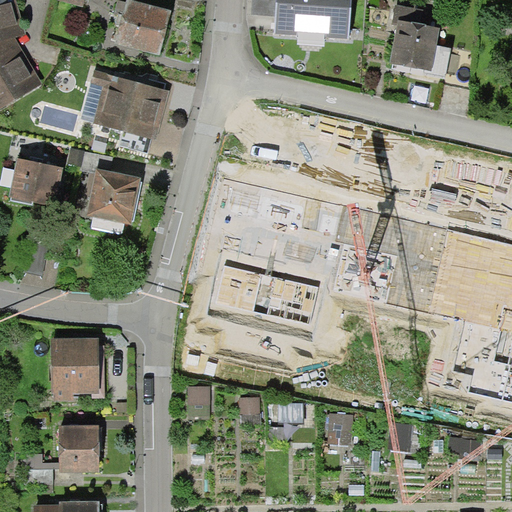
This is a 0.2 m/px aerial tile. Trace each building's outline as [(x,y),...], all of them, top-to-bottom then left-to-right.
[(0,0),(0,103),(37,82),(11,37),(21,31),(11,12),(8,2),(13,0),(0,0)] [(276,0),(270,30),(289,34),(317,40),(325,7),(347,12),(349,0),(276,0)] [(158,53),(170,13),(131,2),(120,42),(158,53)] [(437,31),(399,23),(391,61),(429,68),(437,31)] [(94,123),(121,130),(118,144),(148,152),(165,93),(107,77),(94,123)] [(59,167),(17,158),(9,200),(30,204),(31,200),(51,204),(59,167)] [(142,181),(95,172),(88,213),(92,214),(90,227),(120,233),(123,220),(135,222),(142,181)] [(46,245),(30,242),(24,272),(40,275),(46,245)] [(71,397),(71,391),(93,391),(93,397),(104,397),(104,345),(94,345),(94,342),(70,343),(70,337),(52,337),(53,397),(71,397)] [(61,469),(99,469),(98,450),(102,450),(102,427),(60,428),(61,469)] [(103,511),(103,503),(61,504),(62,507),(36,507),(36,511),(103,511)]
